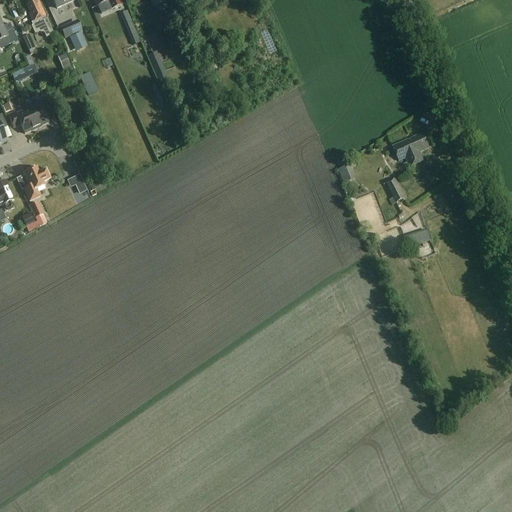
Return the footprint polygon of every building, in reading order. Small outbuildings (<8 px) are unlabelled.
[(67,4),(64,0),(52,0),(56,9),(67,4)] [(93,0),(96,7),(107,2),(110,11),(121,6),(117,0),(93,0)] [(168,8),(164,0),(151,0),(157,13),(168,8)] [(45,17),(38,1),(26,6),(30,14),(29,15),(32,23),(31,24),(33,26),(31,27),(34,34),(42,30),(46,38),(52,35),(46,20),(45,21),(45,20),(44,18),(45,17)] [(3,27),(0,20),(0,40),(4,39),(7,46),(17,41),(9,24),(3,27)] [(82,31),(77,21),(60,29),(65,39),(82,31)] [(36,53),(29,35),(23,38),(30,55),(36,53)] [(169,83),(157,53),(148,57),(160,87),(169,83)] [(72,70),(67,57),(59,59),(64,73),(72,70)] [(93,67),(95,60),(88,58),(86,64),(93,67)] [(34,65),(12,75),(15,83),(37,74),(34,65)] [(39,105),(27,110),(36,130),(41,128),(41,127),(48,124),(44,115),(51,112),(45,99),(38,103),(39,105)] [(9,104),(3,107),(6,113),(12,110),(9,104)] [(36,130),(27,110),(16,115),(15,113),(8,116),(13,129),(20,126),(24,135),(32,131),(32,132),(36,130)] [(16,128),(9,133),(12,138),(19,134),(16,128)] [(406,158),(410,167),(424,161),(420,152),(429,148),(424,136),(421,137),(420,135),(393,147),(399,161),(406,158)] [(62,160),(57,163),(62,175),(67,172),(62,160)] [(10,168),(13,178),(20,176),(17,166),(10,168)] [(38,172),(36,168),(23,174),(29,188),(24,190),(29,202),(39,198),(36,190),(45,186),(43,182),(51,179),(46,168),(38,172)] [(9,170),(2,173),(6,182),(13,179),(9,170)] [(342,188),(349,186),(346,173),(339,174),(342,188)] [(385,184),(393,198),(388,201),(392,206),(406,198),(394,178),(385,184)] [(66,187),(69,195),(73,193),(80,207),(88,203),(79,181),(66,187)] [(13,201),(5,182),(0,184),(0,206),(1,206),(3,211),(6,211),(12,210),(13,207),(11,202),(13,201)] [(364,200),(358,202),(370,231),(376,229),(364,200)] [(43,215),(39,203),(30,207),(34,218),(43,215)] [(33,224),(30,215),(21,219),(24,227),(33,224)] [(401,252),(398,236),(393,237),(393,232),(390,233),(393,253),(401,252)] [(428,238),(412,239),(413,248),(429,246),(428,238)]
